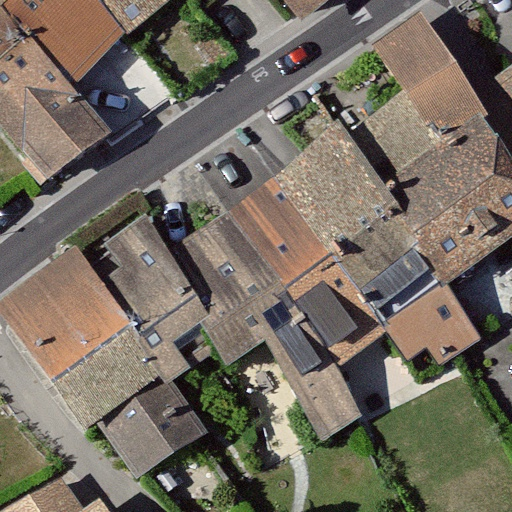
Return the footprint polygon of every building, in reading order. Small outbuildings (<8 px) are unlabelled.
[(19,2),(17,0),(0,0),(0,71),(28,47),(0,17),(19,2)] [(93,0),(17,0),(19,2),(0,17),(28,47),(57,81),(115,26),(93,0)] [(93,0),(115,26),(140,2),(152,16),(173,0),(93,0)] [(326,0),(297,0),(308,14),(326,0)] [(410,96),(380,121),(404,152),(432,131),(441,144),(455,135),(477,122),(483,118),(423,27),(384,55),(410,96)] [(110,139),(57,81),(28,47),(0,71),(0,115),(55,180),(110,139)] [(380,121),(348,146),(383,198),(461,145),(455,135),(441,144),(432,131),(404,152),(380,121)] [(461,145),(482,130),(477,122),(455,135),(461,145)] [(433,271),(444,287),(511,238),(511,177),(482,130),(461,145),(383,198),(433,271)] [(342,137),(285,189),(374,317),(405,292),(433,271),(383,198),(348,146),(342,137)] [(242,223),(257,244),(337,367),(384,333),(374,317),(285,189),(242,223)] [(159,377),(164,384),(215,348),(180,292),(149,228),(88,274),(159,377)] [(180,292),(215,348),(226,363),(267,339),(303,389),(327,435),(358,416),(337,367),(257,244),(180,292)] [(444,287),(433,271),(405,292),(414,303),(429,349),(441,365),(481,339),(444,287)] [(159,377),(88,274),(11,324),(85,430),(103,417),(159,377)] [(164,384),(159,377),(103,417),(149,475),(201,439),(164,384)] [(80,511),(63,487),(16,511),(80,511)]
